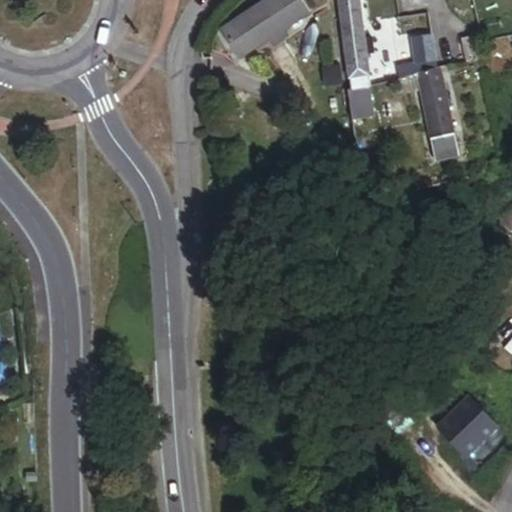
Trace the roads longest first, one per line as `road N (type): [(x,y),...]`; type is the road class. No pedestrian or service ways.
road 1 (tertiary): [(174,386),(195,302),(183,69),(192,32),(216,0)]
road 2 (tertiary): [(67,511),(67,372),(52,241),(0,177)]
road 3 (tertiary): [(75,58),(98,113),(151,192),(167,248),(174,386)]
road 4 (tertiary): [(174,386),(184,511)]
